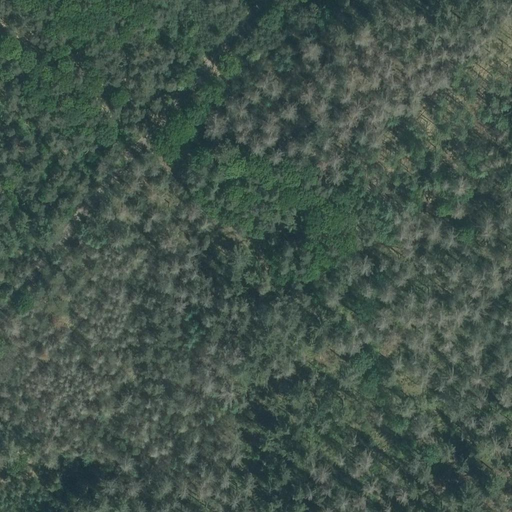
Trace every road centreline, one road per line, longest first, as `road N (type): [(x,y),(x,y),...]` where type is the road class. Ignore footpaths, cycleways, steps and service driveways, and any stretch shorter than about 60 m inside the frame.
road 1 (track): [(0,309),(266,0)]
road 2 (track): [(0,123),(85,211)]
